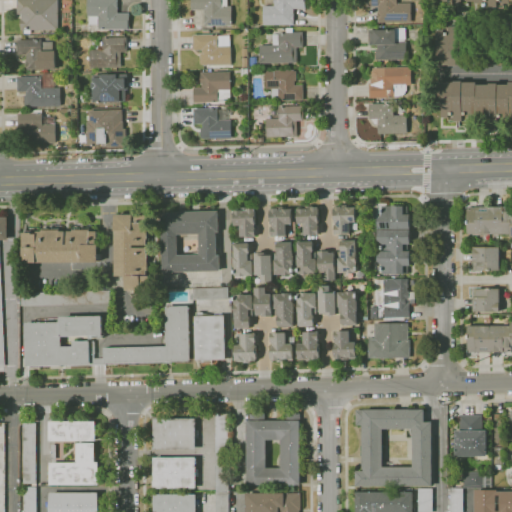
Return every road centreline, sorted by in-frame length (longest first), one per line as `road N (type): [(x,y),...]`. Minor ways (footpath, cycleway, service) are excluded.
road 1 (secondary): [(511,166),(0,180)]
road 2 (residential): [(511,382),(0,396)]
road 3 (residential): [(445,169),(443,383)]
road 4 (residential): [(162,177),(161,0)]
road 5 (residential): [(336,0),(336,172)]
road 6 (residential): [(328,389),(328,511)]
